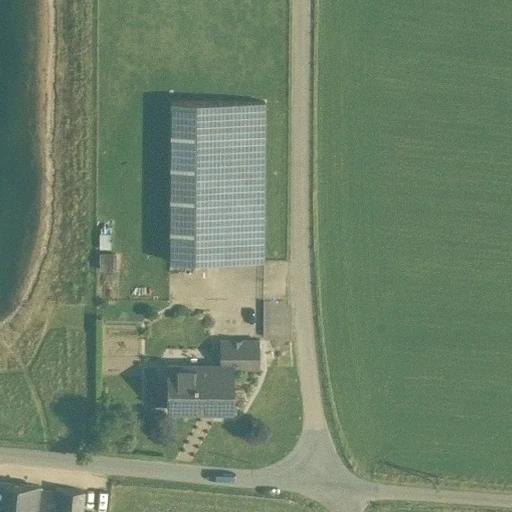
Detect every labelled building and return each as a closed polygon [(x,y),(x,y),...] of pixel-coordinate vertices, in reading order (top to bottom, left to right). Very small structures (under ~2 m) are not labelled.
[(264,100),(171,100),(169,260),(263,261),(264,100)] [(258,340),(221,340),(221,365),(232,365),(232,366),(257,366),(258,340)] [(221,365),(168,365),(168,408),(232,409),(232,366),(232,365),(221,365)] [(35,511),(38,485),(0,481),(0,511),(35,511)] [(82,511),(84,489),(60,487),(58,511),(82,511)]
